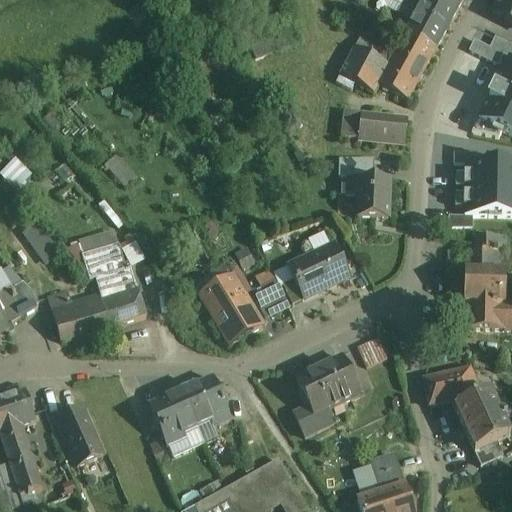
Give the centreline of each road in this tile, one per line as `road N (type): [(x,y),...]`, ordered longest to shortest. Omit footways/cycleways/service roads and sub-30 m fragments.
road 1 (residential): [(0,374),(60,362),(231,367),(405,293)]
road 2 (residential): [(405,293),(433,87),(487,0)]
road 3 (residential): [(437,511),(405,293)]
